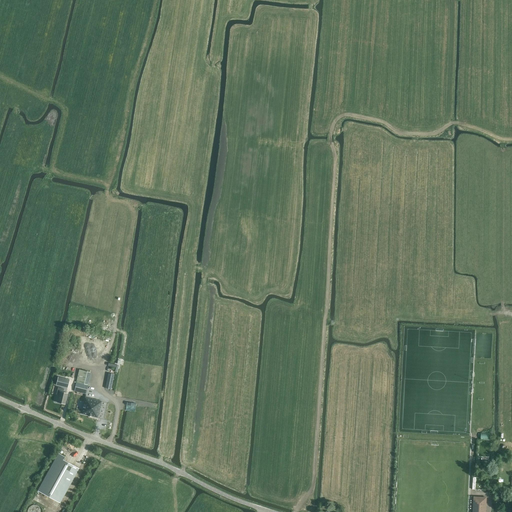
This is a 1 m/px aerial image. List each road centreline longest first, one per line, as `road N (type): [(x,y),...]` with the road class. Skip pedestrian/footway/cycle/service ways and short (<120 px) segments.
road 1 (track): [(447,123),(431,133),(402,133),(384,122),(336,118),(313,486),(296,511)]
road 2 (unclassified): [(271,511),(0,400)]
road 3 (track): [(102,390),(135,210),(108,197),(108,186)]
road 4 (track): [(108,186),(157,0)]
road 5 (track): [(0,75),(64,109),(56,170),(28,170),(19,198)]
road 6 (track): [(32,371),(34,391),(12,433),(62,448)]
